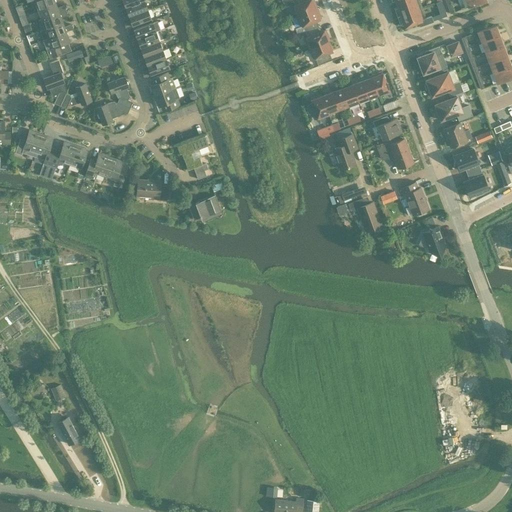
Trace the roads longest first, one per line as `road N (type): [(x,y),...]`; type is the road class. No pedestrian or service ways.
road 1 (residential): [(139,131),(144,100),(105,0)]
road 2 (unclassified): [(128,511),(0,489)]
road 3 (residential): [(391,48),(436,167)]
road 4 (residential): [(40,94),(62,127),(110,143),(139,131)]
road 5 (residential): [(391,48),(505,7)]
